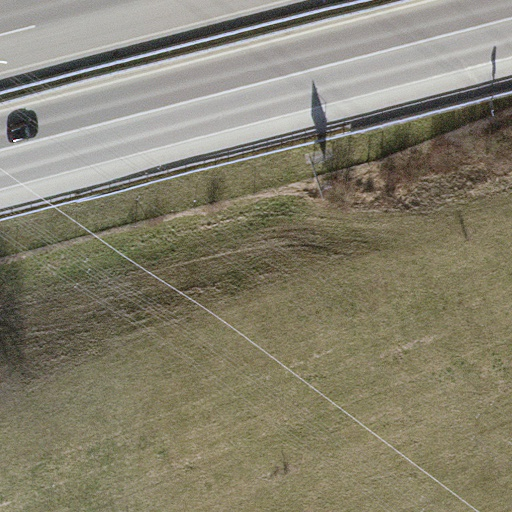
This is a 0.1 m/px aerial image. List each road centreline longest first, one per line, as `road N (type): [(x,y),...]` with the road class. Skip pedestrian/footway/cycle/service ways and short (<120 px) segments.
road 1 (motorway): [(0,152),(511,20)]
road 2 (motorway): [(143,0),(0,36)]
